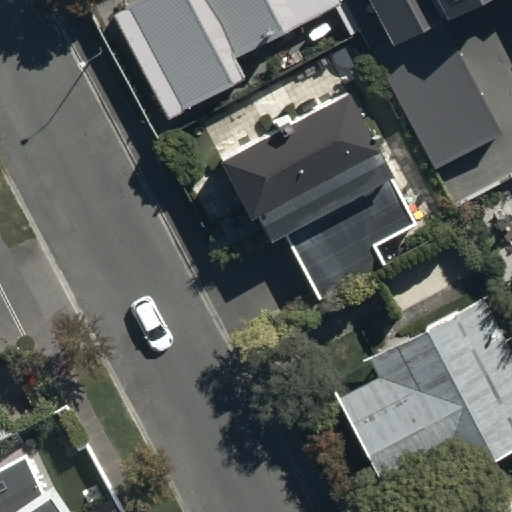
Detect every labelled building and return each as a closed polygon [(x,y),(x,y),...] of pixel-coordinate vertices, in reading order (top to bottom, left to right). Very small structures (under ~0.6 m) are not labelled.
[(126,0),(111,8),(161,107),(239,68),(229,49),(326,0),(126,0)] [(511,0),(369,0),(387,35),(366,47),(431,170),(501,133),(438,15),(467,0),(511,0)] [(270,237),(283,230),(318,295),(383,262),(373,243),(414,222),(345,91),(219,157),(248,213),(255,209),(270,237)] [(365,354),(377,376),(338,397),(379,475),(448,438),(464,468),(511,442),(511,355),(479,294),(365,354)] [(53,511),(38,490),(20,453),(0,463),(0,511),(53,511)]
